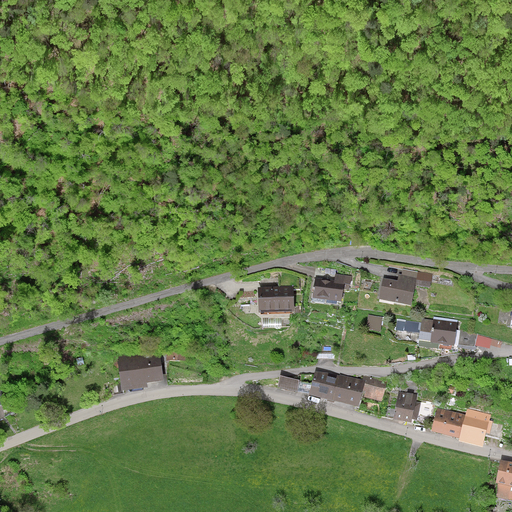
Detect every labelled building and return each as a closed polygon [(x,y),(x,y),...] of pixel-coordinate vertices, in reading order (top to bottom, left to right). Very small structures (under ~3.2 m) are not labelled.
[(299,291),(299,276),(278,276),(279,291),(258,292),(259,314),(292,313),(291,291),(299,291)] [(349,286),(350,278),(335,276),(334,284),(315,281),(313,292),(312,291),(311,293),(313,294),(312,300),(340,303),(343,285),(349,286)] [(401,277),(400,285),(382,282),(379,301),(410,307),(415,280),(401,277)] [(359,291),(371,293),(373,285),(361,282),(359,291)] [(368,318),(366,331),(379,332),(381,320),(368,318)] [(432,343),(452,346),(454,326),(421,322),(418,342),(419,342),(418,347),(420,347),(419,356),(430,357),(432,343)] [(457,345),(475,348),(476,336),(459,330),(457,345)] [(336,345),(319,342),(316,357),(333,360),(334,360),(336,345)] [(169,350),(169,362),(183,362),(184,350),(169,350)] [(157,359),(156,360),(156,352),(118,358),(122,387),(160,382),(157,359)] [(334,402),(339,381),(316,374),(311,396),(334,402)] [(369,378),(364,394),(381,399),(385,383),(369,378)] [(362,386),(339,380),(339,381),(334,402),(356,407),(362,386)] [(279,389),(294,393),(296,385),(281,381),(279,389)] [(0,391),(0,405),(10,405),(9,391),(0,391)] [(415,398),(399,395),(394,420),(410,423),(410,421),(415,422),(419,406),(413,405),(415,398)] [(438,411),(432,432),(460,439),(465,418),(438,411)] [(465,418),(460,439),(482,445),(487,423),(465,418)] [(511,466),(501,464),(496,485),(497,485),(496,494),(499,498),(511,501),(511,466)]
